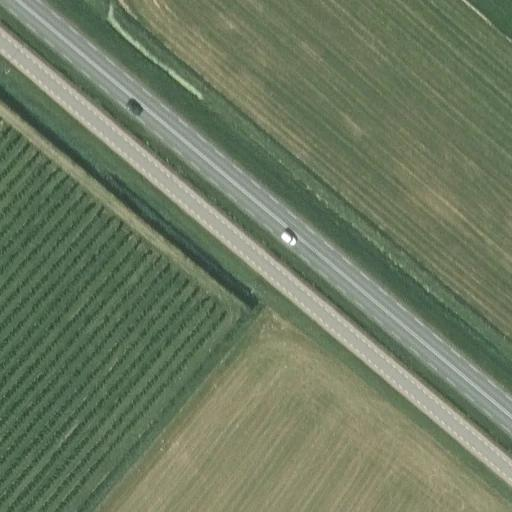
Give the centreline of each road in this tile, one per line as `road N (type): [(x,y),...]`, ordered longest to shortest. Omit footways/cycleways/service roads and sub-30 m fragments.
road 1 (unclassified): [(511,475),(0,42)]
road 2 (primary): [(511,419),(14,0)]
